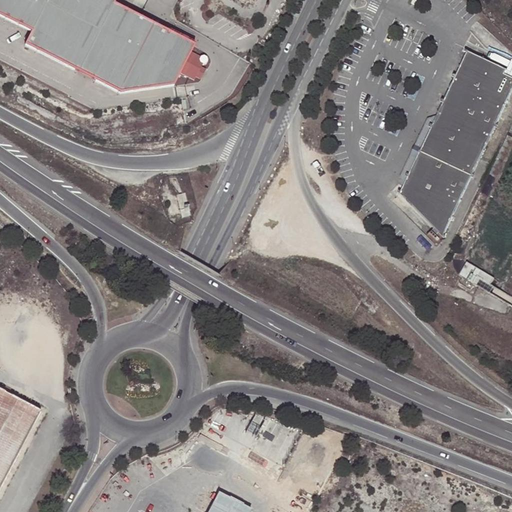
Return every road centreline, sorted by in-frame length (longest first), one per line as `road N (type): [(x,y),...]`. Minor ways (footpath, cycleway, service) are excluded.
road 1 (primary): [(511,434),(215,287),(0,149)]
road 2 (primary): [(0,164),(275,337),(511,448)]
road 3 (primary): [(511,404),(398,308),(342,246),(302,181),(292,100)]
road 4 (primary): [(179,415),(221,390),(267,391),(511,482)]
road 5 (secondary): [(182,363),(187,301),(292,100)]
road 6 (primary): [(253,130),(180,162),(112,162),(78,154),(0,112)]
road 7 (secondary): [(253,130),(167,304),(134,337)]
road 8 (primary): [(0,201),(82,273),(99,313),(95,362)]
road 9 (secondary): [(317,0),(253,130)]
road 10 (unclassified): [(186,90),(215,78),(219,56),(171,24),(169,0)]
